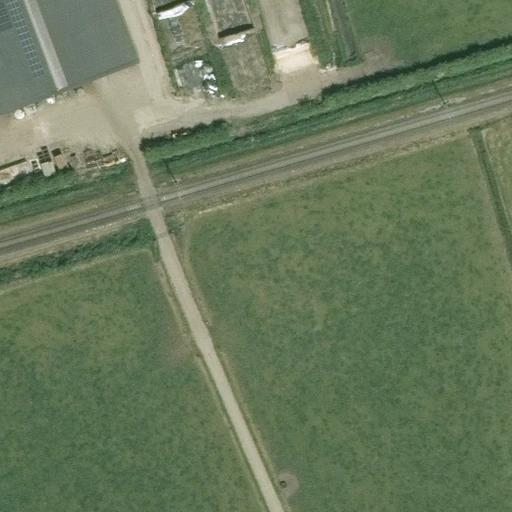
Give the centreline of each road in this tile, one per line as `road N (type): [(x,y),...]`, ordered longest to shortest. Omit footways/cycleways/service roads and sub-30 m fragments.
road 1 (track): [(0,321),(175,272),(276,511)]
road 2 (track): [(125,110),(0,148)]
